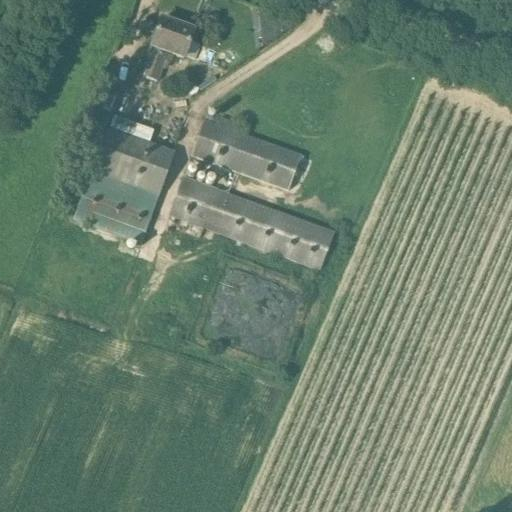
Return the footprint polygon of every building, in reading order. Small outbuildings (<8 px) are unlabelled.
[(296,25),(261,12),(265,46),(296,25)] [(193,32),(161,21),(151,48),(152,49),(142,79),(157,84),(167,54),(183,60),(193,32)] [(207,105),(240,87),(233,73),(200,90),(207,105)] [(184,89),(182,94),(191,98),(197,94),(184,89)] [(94,117),(78,162),(92,168),(105,131),(109,122),(94,117)] [(300,158),(203,123),(191,158),(288,193),(300,158)] [(173,156),(105,131),(92,168),(72,223),(140,248),(173,156)] [(333,233),(182,179),(168,218),(179,222),(175,231),(199,240),(202,231),(319,273),(333,233)]
